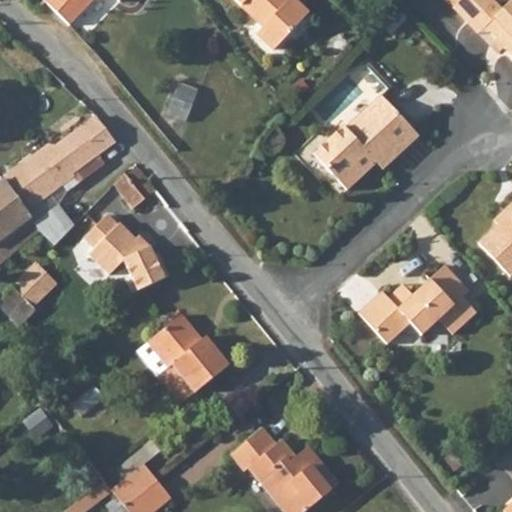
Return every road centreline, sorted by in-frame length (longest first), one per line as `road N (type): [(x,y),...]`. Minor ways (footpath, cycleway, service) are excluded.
road 1 (unclassified): [(280,315),(90,85),(0,0)]
road 2 (residential): [(280,315),(485,123)]
road 3 (unclassified): [(434,511),(280,315)]
